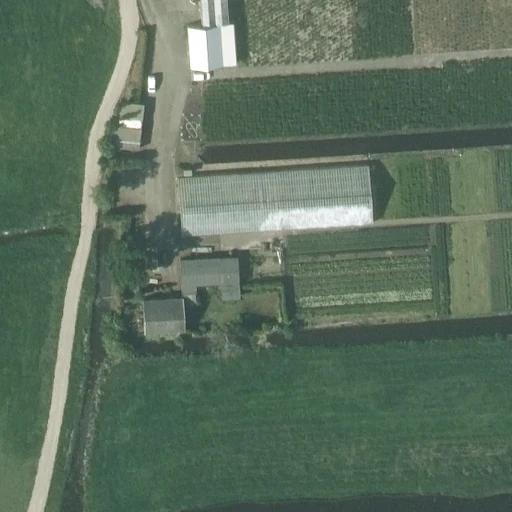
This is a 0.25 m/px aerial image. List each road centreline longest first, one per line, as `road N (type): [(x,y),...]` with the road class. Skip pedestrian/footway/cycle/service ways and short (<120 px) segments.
road 1 (track): [(33,511),(95,144),(127,46),(124,0)]
road 2 (track): [(150,79),(511,54)]
